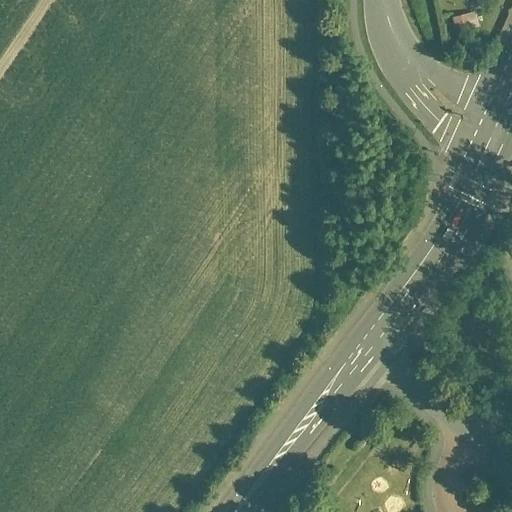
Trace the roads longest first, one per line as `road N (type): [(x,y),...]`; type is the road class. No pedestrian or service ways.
road 1 (secondary): [(370,354),(493,142)]
road 2 (secondary): [(234,511),(370,354)]
road 3 (tertiary): [(376,0),(409,70),(449,115),(493,142)]
road 4 (residential): [(511,472),(370,354)]
